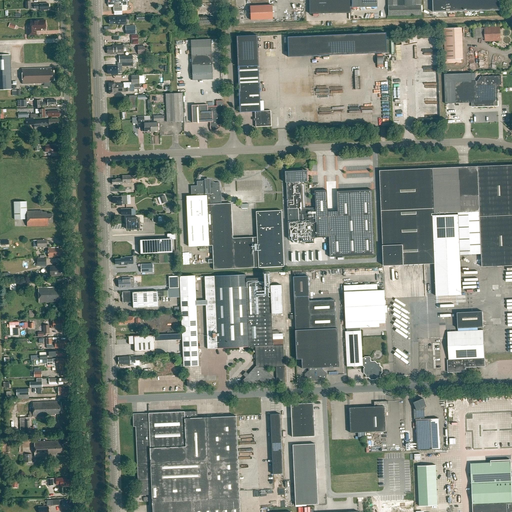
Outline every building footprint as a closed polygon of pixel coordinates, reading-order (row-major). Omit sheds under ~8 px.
[(43,11),(43,10),(49,10),(48,7),(49,7),(49,4),(48,4),(40,4),(40,5),(34,5),(34,4),(30,4),(30,2),(29,0),(24,0),(25,9),(40,9),(40,10),(41,10),(41,11),(43,11)] [(108,0),(108,5),(114,5),(114,11),(122,10),(127,10),(127,6),(127,1),(128,1),(128,0),(108,0)] [(317,14),(317,0),(309,0),(309,14),(317,14)] [(317,0),(317,14),(325,14),(325,0),(317,0)] [(325,0),(325,14),(334,14),(333,0),(325,0)] [(333,0),(334,14),(342,13),(341,0),(333,0)] [(341,0),(342,13),(350,13),(349,0),(341,0)] [(387,0),(388,16),(421,15),(420,0),(387,0)] [(432,0),(433,12),(500,11),(499,0),(432,0)] [(272,5),(250,6),(250,20),(273,19),(272,5)] [(118,18),(109,18),(109,24),(119,24),(119,25),(125,25),(124,16),(118,17),(118,18)] [(36,33),(36,31),(41,31),(41,29),(45,29),(45,20),(38,21),(38,20),(30,21),(30,26),(27,26),(27,35),(36,35),(36,33)] [(126,35),(136,34),(136,26),(125,26),(126,35)] [(488,30),(488,28),(482,28),(482,33),(486,33),(486,39),(493,39),(493,40),(496,40),(497,39),(497,38),(499,38),(499,30),(488,30)] [(460,29),(445,29),(446,59),(461,59),(460,29)] [(385,33),(316,36),(317,56),(386,53),(385,33)] [(257,36),(236,37),(237,67),(248,66),(258,66),(257,36)] [(212,64),(212,62),(213,62),(213,59),(212,59),(212,54),(211,54),(211,40),(191,40),(192,81),(213,80),(212,64)] [(0,89),(10,90),(9,55),(0,55),(0,89)] [(118,73),(122,73),(122,67),(133,66),(133,56),(119,56),(119,63),(118,63),(118,66),(109,66),(109,67),(107,67),(107,74),(111,74),(118,74),(118,73)] [(240,113),(248,112),(255,112),(256,127),(271,126),(270,111),(260,111),(258,66),(248,66),(237,67),(240,113)] [(48,81),(54,81),(54,71),(51,71),(51,68),(21,69),(22,84),(44,83),(44,82),(48,82),(48,81)] [(472,106),(498,106),(497,85),(501,85),(500,76),(481,77),(478,81),(472,82),(471,73),(444,74),(445,104),(472,103),(472,106)] [(139,76),(131,76),(131,84),(139,84),(139,76)] [(380,92),(379,83),(388,83),(388,78),(375,78),(375,92),(380,92)] [(182,93),(166,94),(167,122),(183,122),(182,93)] [(206,105),(192,105),(192,123),(198,123),(210,122),(210,126),(209,126),(210,128),(210,129),(211,132),(210,132),(219,128),(218,128),(217,126),(223,123),(224,122),(223,106),(223,101),(216,101),(217,107),(206,107),(206,105)] [(47,111),(47,113),(45,113),(45,109),(39,109),(39,118),(59,117),(59,111),(47,111)] [(158,131),(158,121),(163,121),(163,115),(154,116),(154,123),(151,123),(151,132),(152,132),(152,131),(158,131)] [(144,116),(138,116),(138,124),(145,124),(145,132),(149,131),(149,132),(151,132),(151,123),(149,123),(149,120),(144,120),(144,116)] [(35,119),(26,120),(26,125),(34,125),(34,128),(41,128),(41,126),(46,126),(46,127),(47,128),(52,128),(52,126),(58,126),(57,119),(48,119),(48,120),(35,121),(35,119)] [(53,145),(45,146),(46,152),(51,152),(52,156),(56,156),(56,155),(61,155),(61,148),(53,149),(53,145)] [(511,164),(378,172),(383,266),(434,263),(435,296),(461,295),(459,255),(481,254),(482,266),(511,263),(511,164)] [(372,190),(337,192),(338,211),(328,212),(327,190),(314,191),(315,208),(305,208),(304,182),(307,182),(307,176),(305,176),(305,172),(301,172),(301,171),(284,171),(285,183),(286,183),(288,239),(297,239),(297,241),(300,240),(300,238),(328,237),(329,257),(375,255),(372,190)] [(122,179),(116,179),(116,180),(112,180),(112,184),(118,184),(118,185),(122,185),(122,184),(132,184),(132,176),(122,176),(122,179)] [(256,212),(257,237),(233,238),(231,203),(221,204),(221,191),(220,192),(219,183),(214,183),(213,182),(212,182),(211,182),(210,181),(209,182),(209,183),(209,184),(206,184),(206,183),(205,183),(205,182),(205,181),(204,181),(202,181),(203,181),(197,182),(197,186),(191,187),(191,197),(186,197),(188,247),(212,246),(213,270),(254,268),(258,268),(259,268),(259,267),(283,266),(283,267),(284,267),(281,211),(280,211),(257,212),(256,212)] [(113,197),(113,204),(117,203),(118,206),(122,205),(122,204),(127,204),(127,196),(121,196),(121,197),(113,197)] [(48,222),(52,222),(52,213),(46,213),(46,212),(42,212),(41,210),(26,211),(26,202),(13,202),(14,220),(26,219),(27,226),(48,226),(48,222)] [(139,218),(126,218),(127,229),(140,229),(139,218)] [(170,239),(140,240),(140,254),(170,253),(170,239)] [(48,248),(48,258),(55,258),(55,257),(63,257),(63,249),(58,250),(58,248),(48,248)] [(133,257),(125,257),(125,258),(121,258),(121,259),(115,259),(115,264),(120,264),(120,265),(126,265),(126,264),(133,264),(133,257)] [(153,264),(141,264),(141,273),(153,272),(153,264)] [(58,265),(50,266),(51,275),(58,275),(58,274),(64,274),(63,266),(58,266),(58,265)] [(245,275),(204,276),(207,349),(254,347),(255,367),(248,374),(245,372),(242,375),(245,377),(242,381),(242,384),(256,383),(259,380),(262,384),(276,383),(276,380),(277,379),(280,383),(284,382),(283,345),(272,346),(271,314),(282,313),(281,285),(270,286),(269,278),(245,279),(245,275)] [(179,276),(183,367),(198,366),(194,276),(179,276)] [(308,276),(293,277),(296,359),(301,359),(302,370),(308,370),(308,372),(307,372),(304,375),(304,380),(307,382),(323,382),(326,378),(326,374),(323,371),(322,371),(322,368),(338,367),(337,328),(335,329),(334,300),(309,301),(308,276)] [(118,281),(119,288),(130,287),(134,286),(134,278),(130,278),(130,277),(122,278),(122,280),(118,281)] [(377,284),(343,286),(345,329),(346,329),(346,332),(344,332),(346,367),(351,367),(354,370),(357,366),(363,366),(365,367),(364,368),(364,373),(366,375),(366,377),(369,377),(371,379),(375,379),(377,376),(380,376),(380,374),(381,372),(381,368),(379,367),(379,364),(376,364),(374,362),(370,362),(370,358),(369,357),(364,357),(363,358),(362,358),(360,331),(359,331),(359,328),(379,327),(379,321),(385,321),(384,290),(377,290),(377,284)] [(61,299),(63,299),(63,290),(59,290),(59,289),(54,289),(54,287),(39,288),(39,302),(61,302),(61,299)] [(134,291),(122,292),(122,302),(123,303),(132,302),(133,308),(158,307),(157,297),(163,297),(163,291),(134,292),(134,291)] [(482,312),(457,313),(458,329),(483,328),(482,312)] [(124,317),(124,319),(118,319),(118,323),(120,323),(120,325),(128,325),(128,323),(134,323),(134,317),(124,317)] [(65,319),(53,319),(53,328),(65,327),(65,319)] [(446,332),(448,363),(447,363),(447,372),(463,372),(463,367),(485,366),(483,330),(446,332)] [(134,336),(129,336),(129,345),(134,344),(135,352),(154,351),(154,336),(134,336)] [(47,348),(55,348),(61,348),(61,346),(67,346),(67,341),(61,341),(61,340),(54,340),(54,341),(52,341),(52,338),(46,338),(46,345),(47,345),(47,348)] [(139,362),(143,362),(143,357),(135,357),(129,358),(129,357),(118,357),(118,364),(124,364),(124,365),(130,365),(130,366),(139,365),(139,362)] [(56,359),(47,359),(47,365),(52,365),(52,366),(56,366),(57,371),(63,370),(62,365),(61,365),(61,363),(66,363),(66,362),(67,362),(66,360),(66,359),(62,359),(62,358),(56,359)] [(419,400),(414,401),(415,420),(416,450),(433,449),(431,419),(425,419),(424,407),(426,406),(425,404),(423,399),(419,400)] [(33,402),(33,411),(29,412),(29,415),(19,415),(20,431),(29,431),(29,417),(31,417),(51,416),(51,414),(55,414),(55,413),(62,412),(61,401),(33,402)] [(373,403),(373,406),(348,407),(349,432),(384,431),(384,411),(388,411),(387,401),(375,401),(373,403)] [(291,404),(292,437),(315,436),(313,403),(291,404)] [(239,511),(236,416),(229,416),(197,418),(197,412),(149,414),(133,415),(133,427),(136,427),(139,495),(151,494),(151,502),(152,502),(151,511),(239,511)] [(280,414),(270,414),(273,473),(283,473),(280,414)] [(61,440),(35,442),(35,456),(53,455),(53,454),(57,454),(57,452),(64,451),(63,443),(62,443),(61,440)] [(315,444),(292,445),(295,505),(318,504),(315,444)] [(470,464),(471,500),(468,500),(468,504),(472,504),(471,511),(511,511),(511,495),(510,462),(470,464)] [(435,465),(417,466),(419,506),(437,505),(435,465)]
